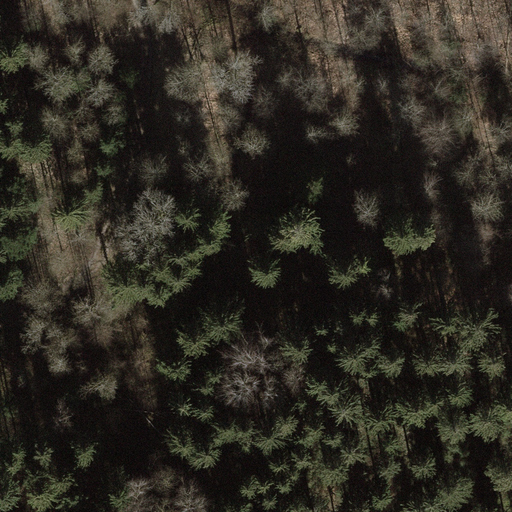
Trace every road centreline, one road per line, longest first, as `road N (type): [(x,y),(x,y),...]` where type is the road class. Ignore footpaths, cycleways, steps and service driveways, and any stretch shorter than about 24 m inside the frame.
road 1 (track): [(0,321),(41,308),(98,269),(145,77),(136,0)]
road 2 (track): [(98,269),(193,321),(331,361)]
